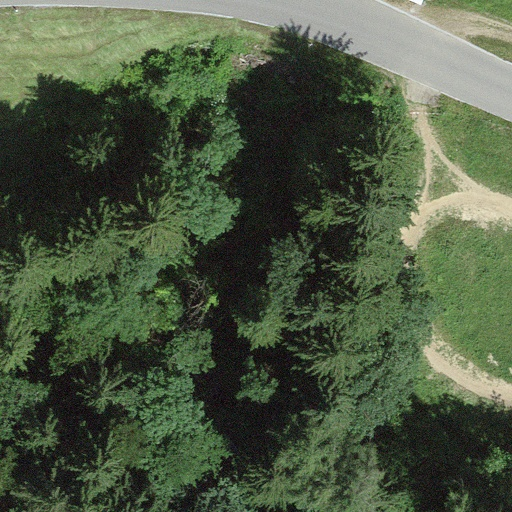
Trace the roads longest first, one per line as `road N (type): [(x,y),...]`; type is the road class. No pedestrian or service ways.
road 1 (tertiary): [(226,0),(381,37),(511,101)]
road 2 (track): [(381,37),(468,20),(511,36)]
